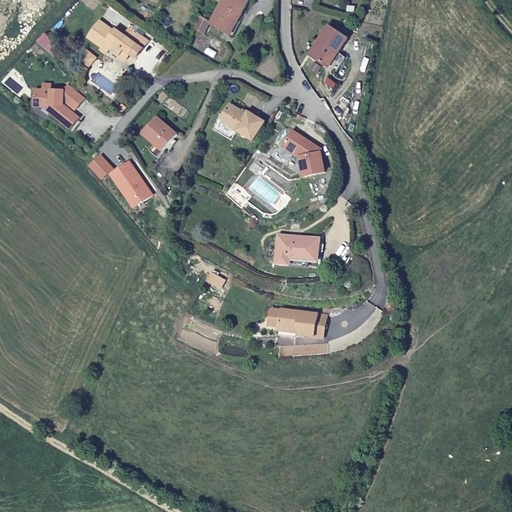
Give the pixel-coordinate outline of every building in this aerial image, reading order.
[(226,0),(226,2),(213,27),(230,37),(249,0),(226,0)] [(147,39),(135,31),(137,28),(130,23),(124,33),(114,27),(113,29),(98,20),(86,38),(101,47),(102,45),(110,49),(117,53),(119,49),(122,50),(123,48),(126,42),(133,46),(134,44),(142,49),(147,39)] [(206,39),(213,27),(201,20),(194,32),(206,39)] [(337,52),(346,37),(328,25),(309,55),(326,65),(334,50),(337,52)] [(136,58),(142,49),(134,44),(133,46),(130,51),(129,53),(136,58)] [(106,55),(110,49),(102,45),(101,47),(99,50),(106,55)] [(126,59),(129,53),(130,51),(123,48),(122,50),(119,49),(117,53),(126,59)] [(74,110),(83,99),(67,86),(62,92),(34,91),(34,104),(41,104),(52,112),(51,114),(70,129),(78,118),(60,105),(60,101),(63,101),(74,110)] [(253,139),(264,119),(247,111),(245,114),(229,105),(223,117),(221,120),(237,130),(253,139)] [(177,132),(156,115),(140,133),(161,151),(177,132)] [(221,120),(223,117),(220,115),(214,129),(232,139),(237,130),(221,120)] [(326,169),(319,146),(290,130),(282,146),(300,155),(305,176),(326,169)] [(109,174),(133,208),(153,195),(130,160),(109,174)] [(316,261),(319,240),(278,233),(275,260),(285,262),(286,256),(308,259),(316,261)] [(307,265),(308,259),(286,256),(285,262),(307,265)] [(278,324),(281,308),(272,306),(269,322),(278,324)] [(314,338),(318,313),(281,307),(281,308),(278,324),(278,326),(292,328),(295,335),(314,338)] [(324,339),(327,314),(318,313),(314,338),(324,339)] [(295,335),(292,328),(278,326),(276,335),(288,337),(295,335)]
